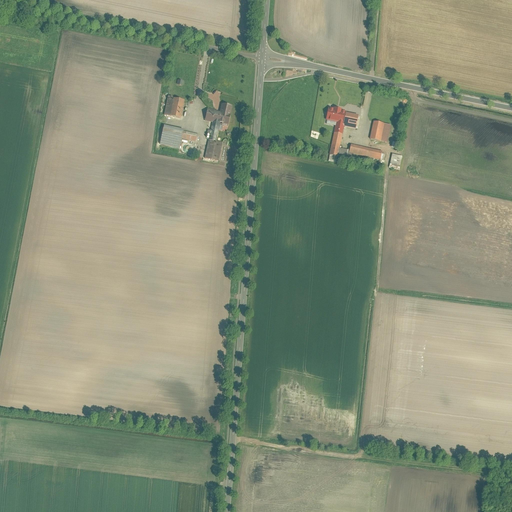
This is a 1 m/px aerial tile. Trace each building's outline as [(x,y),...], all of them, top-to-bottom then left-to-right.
[(170,119),(180,121),(184,103),(174,101),(170,119)] [(343,128),(355,131),(358,117),(337,112),(338,107),(330,106),(327,123),(335,124),(327,163),(337,165),(338,160),(353,163),(354,158),(379,163),(382,152),(350,146),(348,152),(339,150),(343,128)] [(212,124),(205,160),(218,163),(222,145),(216,144),(220,125),(231,127),(233,115),(206,110),(204,123),(212,124)] [(183,141),(199,144),(201,137),(185,134),(186,131),(164,126),(160,146),(180,150),(181,150),(183,141)] [(376,127),(372,145),(386,148),(390,130),(376,127)] [(390,168),(401,171),(404,157),(393,155),(390,168)]
